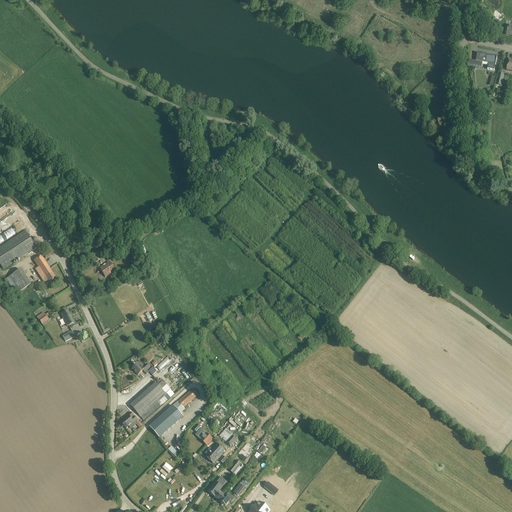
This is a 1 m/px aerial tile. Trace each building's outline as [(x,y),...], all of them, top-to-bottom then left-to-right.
[(488,69),(494,71),(497,57),(477,53),(476,61),(489,64),(488,69)] [(496,84),(501,86),(504,75),(499,73),(496,84)] [(0,264),(3,269),(32,250),(36,247),(25,231),(0,247),(0,264)] [(112,253),(105,257),(108,261),(115,257),(112,253)] [(47,286),(57,280),(41,256),(34,261),(38,267),(35,269),(42,280),(45,279),(46,280),(44,281),(47,286)] [(101,271),(105,277),(110,274),(109,272),(114,269),(109,262),(99,268),(101,271)] [(30,285),(21,270),(6,279),(16,294),(30,285)] [(67,327),(74,323),(70,315),(68,311),(61,314),(67,327)] [(38,319),(42,324),(48,319),(45,314),(38,319)] [(74,337),(71,332),(62,336),(64,340),(65,341),(74,337)] [(160,371),(172,360),(168,356),(156,367),(160,371)] [(149,372),(147,370),(150,367),(147,364),(143,368),(137,362),(134,366),(135,366),(132,369),(138,376),(143,371),(146,374),(149,372)] [(149,371),(153,375),(157,371),(153,367),(149,371)] [(160,384),(166,393),(171,389),(165,381),(160,384)] [(162,405),(159,402),(167,395),(156,383),(130,406),(144,421),(162,405)] [(199,395),(193,389),(174,406),(180,414),(185,409),(184,408),(199,395)] [(150,427),(160,438),(183,417),(180,414),(174,406),(173,406),(150,427)] [(138,420),(134,416),(131,413),(128,416),(129,417),(121,423),(122,425),(122,427),(125,427),(126,429),(129,427),(130,428),(135,423),(138,420)] [(232,429),(239,417),(233,413),(228,421),(227,420),(224,425),(232,429)] [(200,441),(201,440),(207,434),(207,433),(201,428),(195,435),(200,441)] [(231,447),(238,440),(237,439),(239,437),(235,434),(234,435),(233,434),(226,429),(220,436),(231,447)] [(213,439),(207,434),(201,440),(207,446),(213,439)] [(206,457),(213,464),(225,451),(218,444),(212,450),(210,448),(205,454),(207,456),(206,457)] [(172,446),(169,449),(177,458),(180,454),(172,446)] [(245,462),(250,456),(242,449),(237,455),(245,462)] [(236,476),(243,466),(237,460),(229,470),(236,476)] [(220,493),(219,491),(222,488),(216,483),(209,493),(214,497),(215,497),(216,498),(216,499),(216,500),(222,494),(220,493)] [(233,492),(237,496),(245,487),(241,483),(233,492)] [(263,503),(266,499),(256,491),(252,496),(263,503)] [(225,496),(222,494),(216,500),(217,501),(218,501),(219,500),(221,501),(221,502),(225,506),(230,500),(228,498),(230,495),(227,494),(225,496)]
